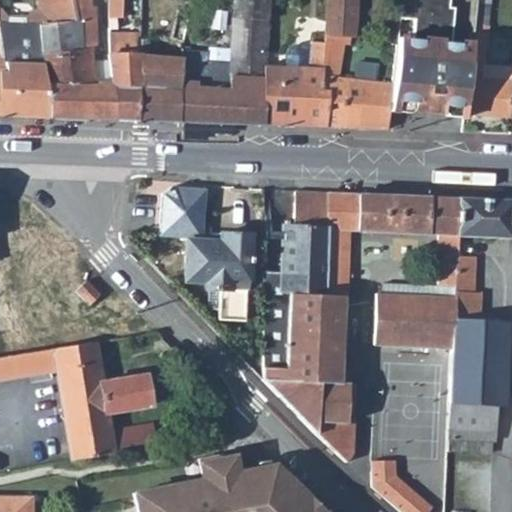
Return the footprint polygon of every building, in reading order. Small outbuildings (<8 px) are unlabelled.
[(2,18),(0,17),(0,49),(3,67),(0,67),(0,116),(49,119),(41,54),(84,49),(82,21),(75,21),(70,0),(37,0),(40,19),(37,19),(39,45),(30,45),(29,33),(22,25),(6,24),(2,18)] [(70,0),(75,21),(82,21),(84,49),(41,54),(49,119),(113,121),(110,83),(97,84),(92,56),(91,49),(97,48),(95,6),(91,6),(90,0),(70,0)] [(108,0),(108,18),(115,17),(122,17),(122,0),(108,0)] [(138,33),(138,36),(153,35),(153,0),(139,0),(140,32),(138,33)] [(180,57),(177,123),(215,125),(260,126),(262,126),(264,67),(266,0),(232,0),(229,63),(205,61),(205,51),(181,50),(180,57)] [(191,0),(191,3),(188,15),(202,17),(203,8),(215,8),(215,0),(191,0)] [(325,0),(324,36),(346,37),(353,38),(355,0),(325,0)] [(448,0),(399,0),(397,23),(412,25),(410,44),(409,50),(394,49),(390,83),(388,111),(431,112),(431,105),(442,106),(449,44),(452,8),(447,8),(448,0)] [(469,46),(462,113),(506,117),(509,81),(488,80),(489,72),(481,72),(487,0),(478,0),(478,1),(473,1),(469,46)] [(168,39),(182,43),(187,23),(188,16),(175,13),(168,39)] [(188,16),(187,23),(201,24),(202,17),(188,15),(188,16)] [(10,18),(2,18),(6,24),(22,25),(29,33),(30,45),(39,45),(37,19),(10,18)] [(107,32),(107,55),(110,83),(113,121),(135,122),(138,52),(136,52),(137,38),(138,36),(138,33),(115,32),(107,32)] [(324,36),(324,42),(321,89),(327,90),(326,128),(386,130),(388,111),(390,83),(380,82),(335,78),(337,44),(346,44),(346,37),(324,36)] [(138,52),(135,122),(177,123),(180,57),(147,54),(149,40),(137,38),(136,52),(138,52)] [(264,67),(262,126),(326,128),(327,90),(321,89),(324,42),(309,42),(309,47),(297,46),(288,49),(284,57),(284,68),(264,67)] [(385,43),(380,82),(390,83),(394,49),(395,44),(385,43)] [(449,44),(442,106),(431,105),(431,112),(462,113),(469,46),(449,44)] [(107,55),(92,56),(97,84),(110,83),(107,55)] [(161,197),(159,238),(183,239),(182,279),(204,280),(203,288),(218,289),(217,317),(242,319),(244,279),(247,279),(249,234),(217,232),(217,240),(202,239),(204,190),(168,187),(161,197)] [(273,276),(271,322),(318,325),(321,293),(324,220),(326,192),(292,190),(291,220),(282,221),(281,271),(281,276),(273,276)] [(326,192),(324,220),(353,222),(353,230),(436,234),(434,264),(436,264),(435,285),(379,282),(379,293),(372,293),(370,344),(449,348),(450,318),(450,306),(455,197),(326,192)] [(455,197),(450,306),(478,307),(478,291),(471,291),(473,243),(473,234),(507,236),(509,199),(455,197)] [(324,220),(321,293),(340,295),(344,295),(346,230),(353,230),(353,222),(324,220)] [(473,234),(473,243),(507,245),(507,236),(473,234)] [(273,271),(260,270),(260,379),(313,432),(318,325),(271,322),(273,276),(273,271)] [(78,296),(88,306),(99,296),(89,286),(78,296)] [(318,325),(313,432),(343,462),(351,453),(352,424),(344,423),(345,382),(337,382),(340,295),(321,293),(318,325)] [(101,304),(106,311),(114,304),(109,298),(101,304)] [(106,311),(114,320),(121,313),(114,304),(106,311)] [(450,306),(450,318),(477,319),(478,307),(450,306)] [(449,348),(444,450),(490,451),(490,440),(493,440),(494,414),(497,414),(497,403),(501,403),(502,391),(500,391),(503,320),(477,319),(450,318),(449,348)] [(2,335),(6,355),(90,342),(88,326),(49,331),(48,328),(2,335)] [(90,342),(6,355),(0,355),(0,378),(39,372),(38,369),(47,367),(46,358),(54,357),(56,370),(71,460),(113,451),(107,412),(150,404),(146,374),(102,381),(96,341),(90,342)] [(39,372),(56,370),(54,357),(46,358),(47,367),(38,369),(39,372)] [(211,432),(246,426),(251,424),(226,400),(211,432)] [(324,511),(274,463),(236,471),(227,472),(223,454),(223,450),(196,455),(200,476),(132,489),(136,511),(324,511)] [(223,454),(227,472),(236,471),(233,452),(223,454)] [(369,459),(369,487),(399,511),(423,511),(428,507),(392,475),(392,459),(369,459)] [(0,511),(34,511),(35,497),(0,495),(0,511)]
